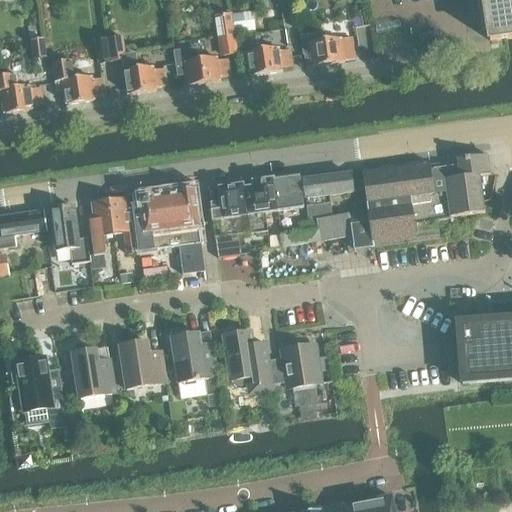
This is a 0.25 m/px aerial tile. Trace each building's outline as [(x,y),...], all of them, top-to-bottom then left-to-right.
[(511,0),(482,0),(489,41),(511,37),(511,0)] [(251,12),(231,15),(233,34),(254,31),(251,12)] [(219,41),(220,41),(223,57),(236,55),(233,34),(231,15),(215,17),(219,41)] [(298,37),(302,56),(309,55),(311,68),(344,63),(343,61),(354,60),(351,39),(340,40),(340,39),(321,42),(320,34),(298,37)] [(122,38),(106,40),(109,63),(122,61),(124,72),(123,72),(127,96),(155,92),(154,89),(165,87),(162,71),(152,72),(152,68),(137,70),(135,54),(125,56),(122,38)] [(33,61),(46,59),(43,40),(30,42),(33,61)] [(106,40),(94,42),(98,65),(109,63),(106,40)] [(200,60),(198,49),(173,53),(176,75),(185,74),(187,87),(219,82),(219,79),(229,77),(227,60),(216,62),(216,58),(200,60)] [(277,49),(245,54),(249,78),(281,73),(281,69),(291,68),(288,51),(278,52),(277,49)] [(71,62),(51,65),(55,93),(63,92),(65,106),(93,101),(92,98),(103,97),(100,80),(90,81),(89,78),(74,80),(71,62)] [(0,77),(0,98),(3,115),(31,111),(31,108),(41,106),(39,89),(28,91),(28,87),(19,89),(17,75),(0,77)] [(298,233),(281,236),(283,250),(318,244),(349,239),(349,241),(351,253),(352,253),(370,250),(370,249),(372,249),(376,249),(439,239),(436,222),(436,220),(483,214),(478,179),(490,177),(490,173),(488,158),(455,162),(455,167),(428,170),(428,168),(425,168),(425,166),(376,172),(362,174),(367,210),(333,215),(318,217),(320,230),(298,233)] [(330,196),(350,193),(348,176),(304,183),(309,219),(318,217),(333,215),(330,196)] [(301,180),(275,183),(278,214),(305,211),(301,180)] [(275,183),(270,183),(256,185),(256,189),(247,190),(249,210),(253,210),(254,214),(250,215),(250,219),(252,235),(267,232),(265,215),(278,214),(275,183)] [(254,214),(253,210),(249,210),(247,190),(246,185),(207,189),(212,235),(213,241),(222,239),(248,235),(252,235),(250,219),(250,215),(254,214)] [(141,212),(135,213),(140,254),(179,249),(198,247),(192,194),(140,201),(141,212)] [(125,236),(127,255),(140,254),(135,213),(128,214),(126,202),(111,204),(115,238),(125,236)] [(94,219),(91,219),(96,258),(91,259),(92,271),(105,269),(104,257),(107,257),(105,239),(115,238),(111,204),(92,206),(94,219)] [(74,266),(90,263),(87,241),(77,243),(72,210),(53,213),(59,254),(72,252),(74,266)] [(15,240),(46,235),(43,215),(0,221),(0,251),(17,249),(15,240)] [(308,222),(296,224),(298,233),(320,230),(318,217),(309,219),(310,222),(308,222)] [(237,241),(213,245),(214,252),(238,249),(237,241)] [(198,247),(179,249),(182,275),(201,273),(198,247)] [(238,249),(214,252),(215,260),(239,257),(238,249)] [(0,256),(0,277),(8,276),(5,256),(0,256)] [(131,275),(120,276),(121,286),(133,285),(131,275)] [(511,309),(493,311),(493,321),(457,324),(462,385),(511,380),(511,309)] [(252,345),(250,335),(222,339),(229,383),(232,382),(235,388),(241,390),(247,390),(247,396),(271,393),(271,389),(267,365),(263,343),(252,345)] [(199,348),(198,336),(171,340),(177,385),(203,381),(206,397),(218,395),(211,346),(199,348)] [(120,348),(127,391),(166,385),(161,353),(149,355),(147,343),(120,348)] [(283,362),(267,365),(271,389),(287,386),(288,393),(320,388),(318,376),(329,375),(327,360),(316,362),(313,349),(282,353),(283,362)] [(73,355),(81,401),(116,395),(111,361),(99,363),(97,351),(73,355)] [(48,374),(46,359),(18,364),(26,414),(49,410),(52,431),(69,429),(60,372),(48,374)] [(80,426),(69,427),(71,438),(80,436),(82,436),(80,426)] [(394,511),(392,498),(367,503),(369,511),(394,511)] [(343,511),(369,511),(367,503),(343,507),(343,511)]
